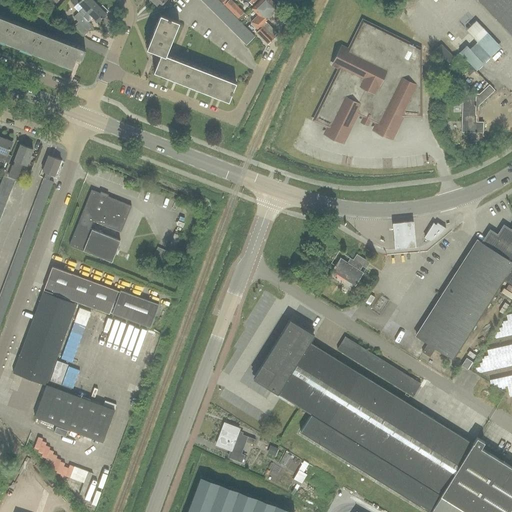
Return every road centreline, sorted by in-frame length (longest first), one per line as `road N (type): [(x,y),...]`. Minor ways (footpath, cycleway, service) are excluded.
road 1 (tertiary): [(151,511),(274,189)]
road 2 (residential): [(106,70),(235,116),(254,65),(205,17)]
road 3 (unclassified): [(0,352),(76,147)]
road 4 (secondary): [(274,189),(88,119)]
road 5 (secondary): [(387,211),(450,202),(511,174)]
